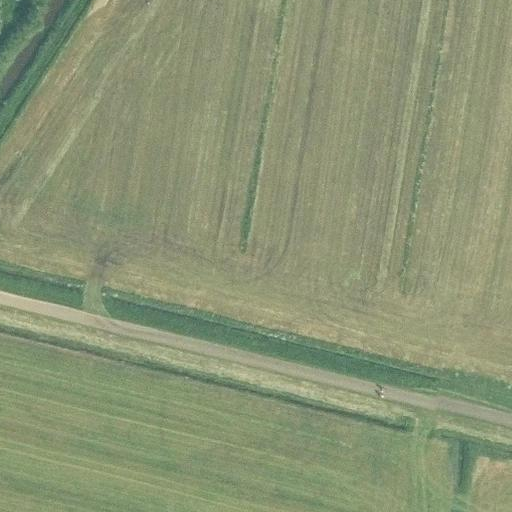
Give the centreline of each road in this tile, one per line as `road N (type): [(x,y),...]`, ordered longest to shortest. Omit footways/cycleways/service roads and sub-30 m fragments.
road 1 (unclassified): [(511,422),(0,295)]
road 2 (track): [(84,0),(0,125)]
